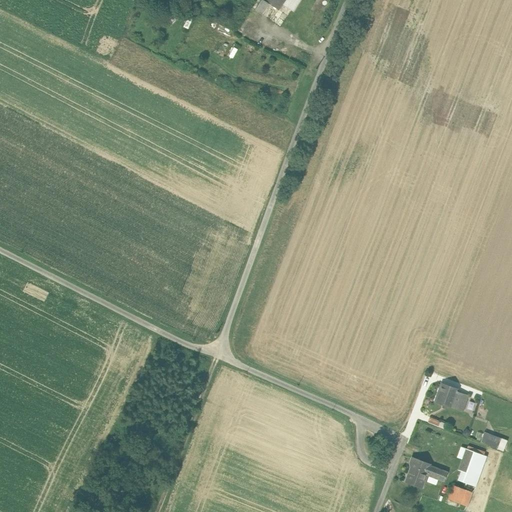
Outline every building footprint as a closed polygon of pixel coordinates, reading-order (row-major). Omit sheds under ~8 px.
[(269,4),(263,0),(260,0),(254,10),(262,15),(269,4)] [(263,0),(269,4),(278,10),(282,4),(284,0),(263,0)] [(284,0),(282,4),(293,12),(301,0),(284,0)] [(458,389),(441,383),(434,402),(457,409),(463,411),(468,396),(458,392),(458,391),(457,391),(458,389)] [(447,424),(430,417),(428,422),(445,429),(447,424)] [(500,438),(484,432),(480,442),(497,448),(500,438)] [(485,456),(466,449),(459,470),(466,473),(463,482),(474,486),(485,456)] [(430,464),(412,458),(410,463),(412,463),(405,483),(421,488),(426,475),(431,477),(435,467),(429,465),(430,464)] [(447,472),(435,467),(431,477),(444,482),(447,472)] [(463,490),(454,486),(449,499),(459,502),(462,492),(463,490)] [(462,492),(459,502),(470,506),(473,496),(462,492)]
